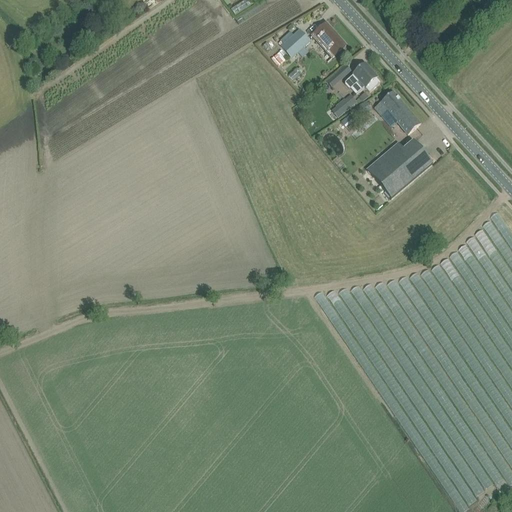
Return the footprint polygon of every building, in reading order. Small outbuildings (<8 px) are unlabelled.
[(243,22),(258,7),(250,0),(249,0),(235,15),(243,22)] [(326,24),(318,31),(312,36),(332,59),(333,57),(346,46),(338,37),(326,24)] [(298,54),(302,59),(309,53),(305,48),(311,43),(300,30),(280,47),(292,60),(298,54)] [(270,57),(280,51),(275,42),(265,48),(270,57)] [(357,72),(344,83),(344,86),(348,90),(350,90),(356,96),(364,88),(368,92),(369,93),(372,91),(379,84),(375,80),(377,79),(365,65),(357,72)] [(298,85),(307,75),(301,70),(292,80),(298,85)] [(362,102),(368,97),(365,93),(358,98),(362,102)] [(393,94),(375,110),(381,117),(388,125),(391,129),(397,124),(407,136),(420,126),(393,94)] [(337,119),(356,104),(351,97),(346,101),(344,100),(331,110),(337,119)] [(349,116),(341,123),(344,126),(352,120),(349,116)] [(398,144),(366,171),(390,200),(432,165),(413,142),(403,150),(398,144)]
